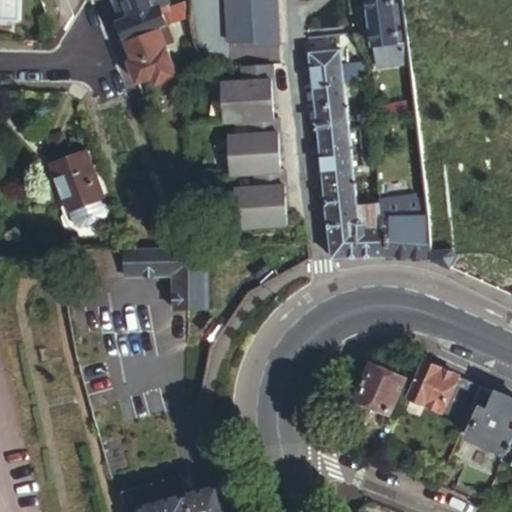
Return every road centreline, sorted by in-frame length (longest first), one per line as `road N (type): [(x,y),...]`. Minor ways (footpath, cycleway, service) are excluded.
road 1 (residential): [(335,316),(320,264),(290,0)]
road 2 (unclassified): [(90,65),(162,244)]
road 3 (unclassified): [(279,442),(452,511)]
road 4 (secondary): [(335,316),(400,303),(511,341)]
road 5 (secondary): [(279,442),(290,361),(335,316)]
